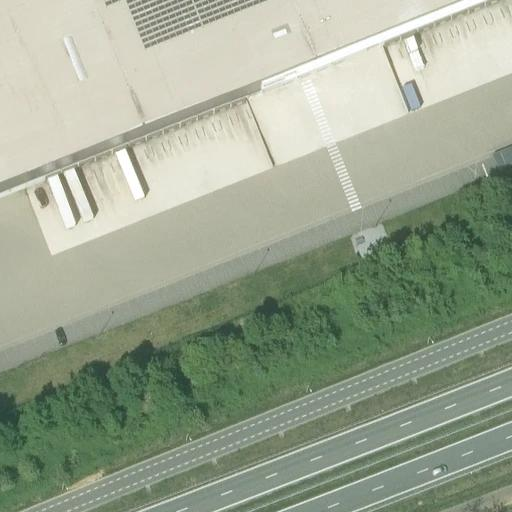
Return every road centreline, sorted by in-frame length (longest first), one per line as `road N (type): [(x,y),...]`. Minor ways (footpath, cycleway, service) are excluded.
road 1 (tertiary): [(511,327),(55,511)]
road 2 (trunk): [(511,383),(179,511)]
road 3 (trunk): [(323,511),(511,438)]
